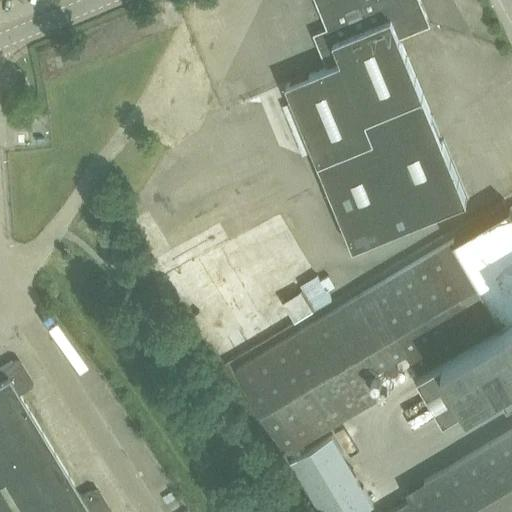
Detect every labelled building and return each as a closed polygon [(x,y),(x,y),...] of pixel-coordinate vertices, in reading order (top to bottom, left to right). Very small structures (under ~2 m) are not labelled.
[(431,25),(420,0),(315,0),(327,28),(314,33),(328,66),(287,83),(353,247),(466,201),(400,38),(431,25)] [(117,217),(122,209),(116,205),(111,213),(117,217)] [(511,207),(511,205),(237,366),(287,450),(381,395),(367,372),(408,349),(447,415),(469,402),(500,383),(509,398),(511,396),(511,207)] [(312,283),(322,304),(338,296),(328,275),(312,283)] [(311,289),(292,300),(303,319),(322,309),(311,289)] [(81,496),(19,393),(31,385),(32,380),(20,361),(15,359),(0,368),(0,511),(110,511),(111,510),(99,490),(93,489),(81,496)] [(511,511),(511,428),(410,490),(414,497),(388,511),(511,511)] [(322,511),(359,511),(375,503),(334,433),(291,459),(322,511)]
